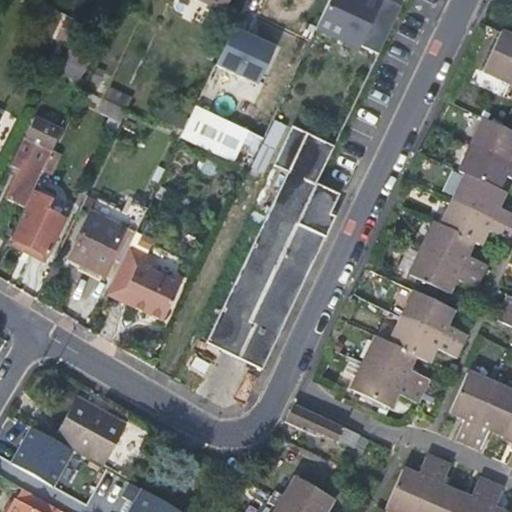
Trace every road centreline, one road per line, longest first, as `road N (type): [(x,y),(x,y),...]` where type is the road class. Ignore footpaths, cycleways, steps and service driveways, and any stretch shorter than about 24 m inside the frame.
road 1 (unclassified): [(279,383),(463,0)]
road 2 (unclassified): [(27,331),(220,439),(240,434),(279,383)]
road 3 (residential): [(511,479),(279,383)]
